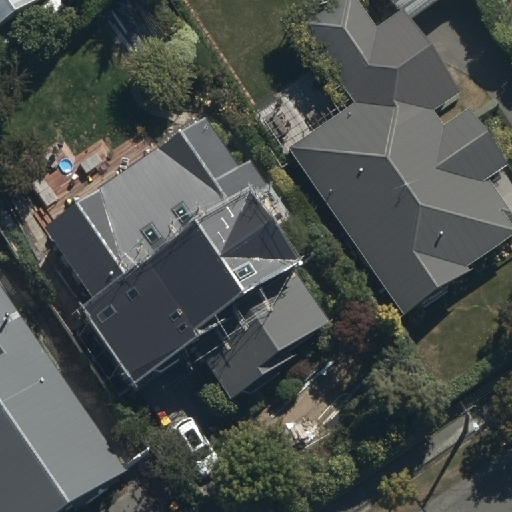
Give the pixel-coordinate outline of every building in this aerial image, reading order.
[(45,0),(0,0),(0,32),(46,2),(45,0)] [(426,0),(383,0),(397,20),(426,0)] [(461,117),(404,32),(380,48),(357,13),(306,47),(359,126),(295,168),(407,336),(473,292),(470,288),(511,260),(511,241),(508,236),(511,233),(511,229),(491,198),(507,187),(470,132),(447,148),(437,133),(461,117)] [(238,188),(207,141),(156,175),(177,207),(130,239),(114,215),(97,226),(91,218),(66,235),(73,244),(53,257),(101,327),(86,336),(140,415),(202,374),(235,423),(281,392),(276,386),(334,346),(249,221),(270,207),(251,180),(238,188)] [(101,511),(130,493),(0,304),(0,511),(101,511)]
